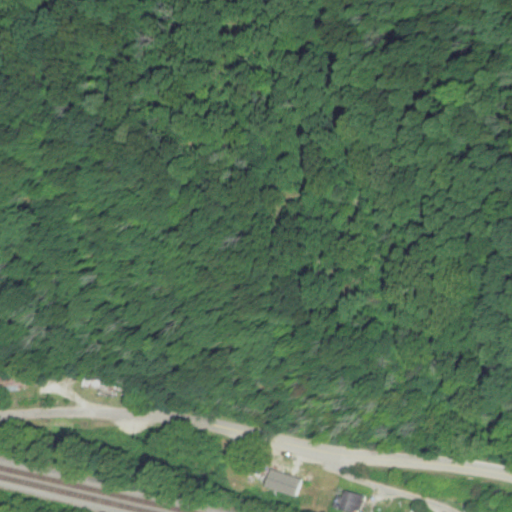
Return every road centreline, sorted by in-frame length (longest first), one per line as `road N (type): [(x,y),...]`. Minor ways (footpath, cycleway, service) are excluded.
road 1 (residential): [(308,445),(0,383)]
road 2 (residential): [(511,478),(308,445)]
road 3 (residential): [(308,445),(448,511)]
